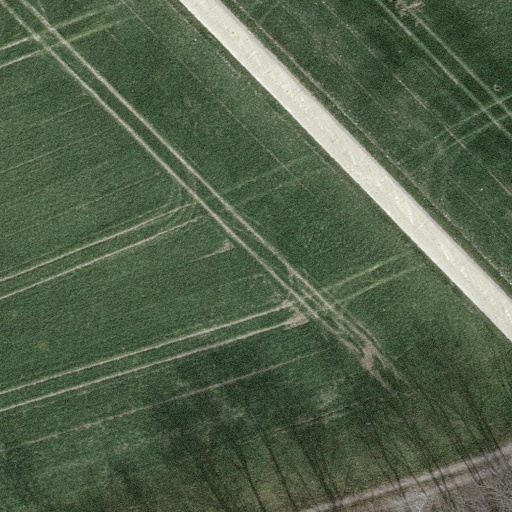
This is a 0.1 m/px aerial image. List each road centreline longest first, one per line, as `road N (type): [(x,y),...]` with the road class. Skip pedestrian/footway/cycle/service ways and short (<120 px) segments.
road 1 (unclassified): [(187,0),(511,336)]
road 2 (track): [(511,461),(333,511)]
